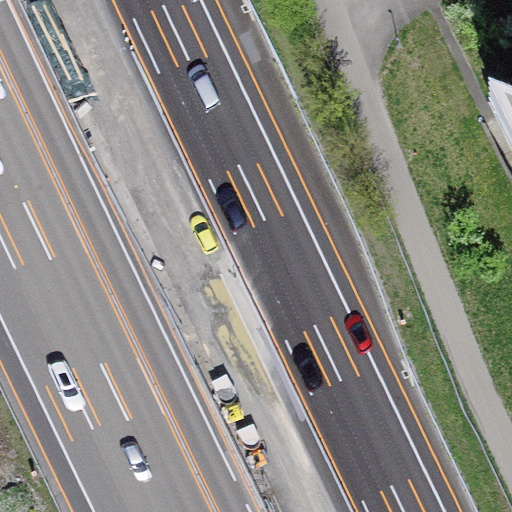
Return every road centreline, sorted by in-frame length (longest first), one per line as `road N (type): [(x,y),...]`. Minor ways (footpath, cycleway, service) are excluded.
road 1 (motorway): [(367,511),(124,0)]
road 2 (motorway): [(0,152),(173,511)]
